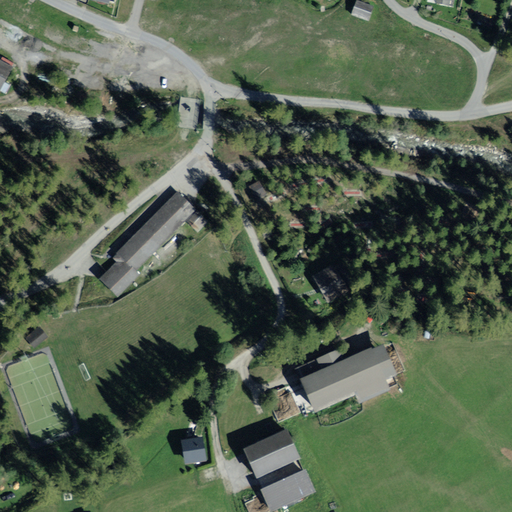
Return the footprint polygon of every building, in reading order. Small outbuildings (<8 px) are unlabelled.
[(372,6),(355,0),(353,0),(350,12),(368,18),(372,6)] [(13,67),(0,60),(0,90),(1,91),(13,67)] [(259,181),(249,187),(256,200),(266,194),(259,181)] [(194,209),(179,194),(116,256),(120,261),(104,277),(119,292),(137,275),(132,270),(183,221),(194,209)] [(194,209),(183,221),(197,234),(208,222),(194,209)] [(331,301),(348,291),(333,266),(316,275),(331,301)] [(46,336),(39,327),(27,337),(34,346),(46,336)] [(386,346),(305,381),(318,410),(399,375),(386,346)] [(291,435),(246,455),(268,504),(313,484),(291,435)] [(186,462),(207,459),(204,438),(184,440),(186,462)]
